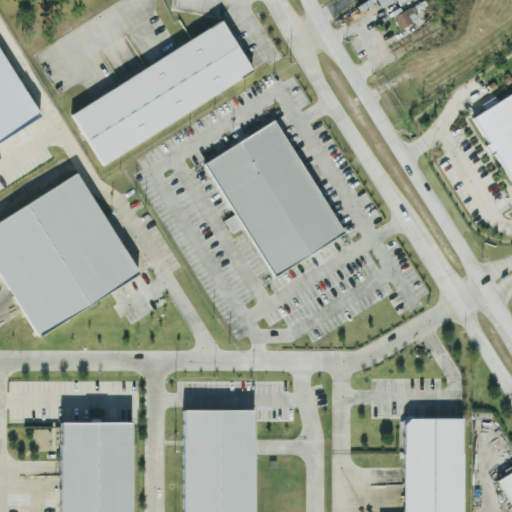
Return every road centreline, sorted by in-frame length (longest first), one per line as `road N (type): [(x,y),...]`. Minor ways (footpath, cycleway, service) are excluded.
road 1 (secondary): [(481,286),(303,0)]
road 2 (secondary): [(293,39),(421,252)]
